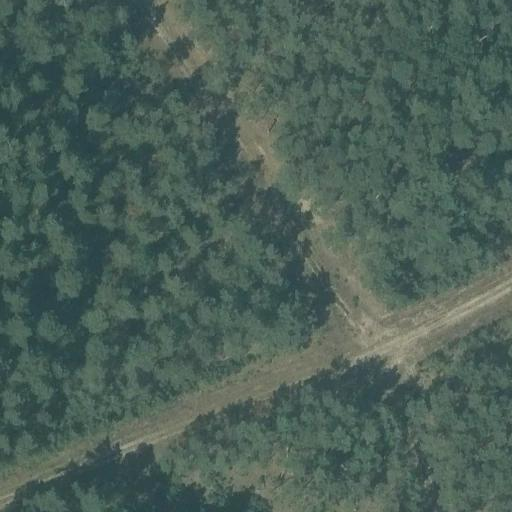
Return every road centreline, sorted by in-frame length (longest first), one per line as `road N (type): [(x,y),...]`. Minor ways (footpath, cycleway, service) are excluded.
road 1 (track): [(428,511),(373,354),(144,0)]
road 2 (track): [(511,286),(323,376),(0,505)]
